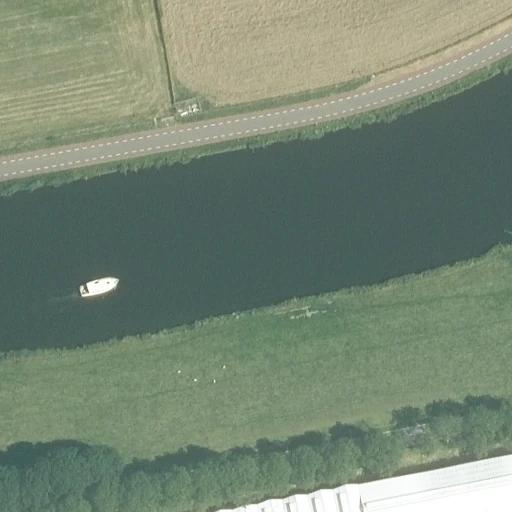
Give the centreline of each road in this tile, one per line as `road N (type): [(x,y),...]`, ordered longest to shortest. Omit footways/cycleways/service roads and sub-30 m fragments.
road 1 (tertiary): [(0,170),(319,111),(418,83),(511,39)]
road 2 (tertiary): [(46,511),(511,418)]
